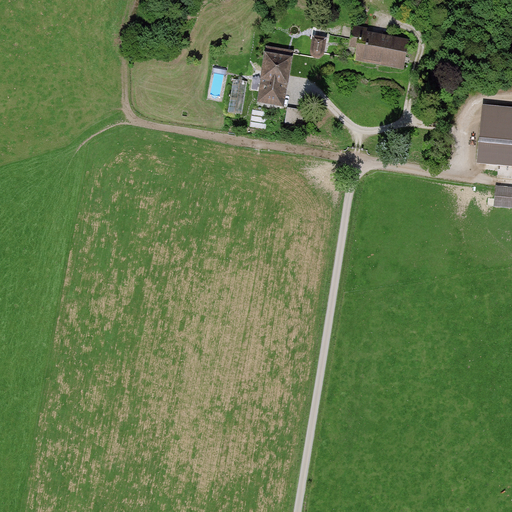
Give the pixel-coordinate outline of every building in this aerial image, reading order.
[(410,41),(358,31),(353,59),(404,70),(410,41)] [(322,59),(325,40),(314,38),(311,57),(322,59)] [(283,107),(291,60),(266,56),(259,102),(283,107)] [(247,83),(234,81),(229,112),(241,115),(247,83)] [(511,110),(483,108),(478,166),(511,168),(511,110)] [(304,112),(289,109),(287,124),(301,126),(304,112)] [(511,190),(497,189),(495,204),(511,205),(511,190)]
